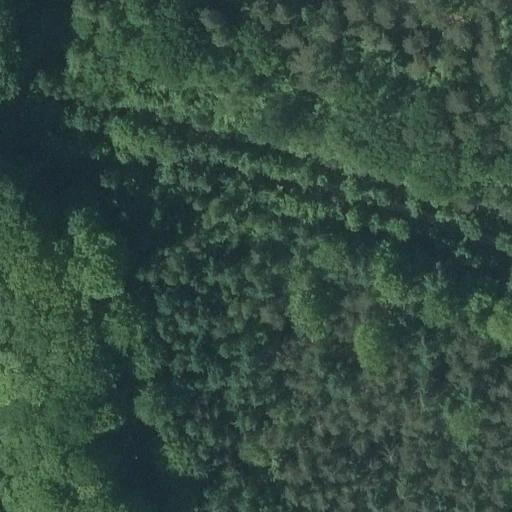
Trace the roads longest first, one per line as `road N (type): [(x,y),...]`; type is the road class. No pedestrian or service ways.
road 1 (track): [(511,251),(353,194),(0,92)]
road 2 (track): [(511,216),(267,138),(0,72)]
